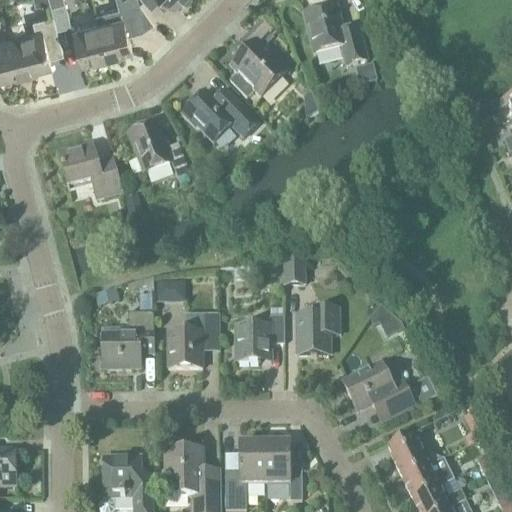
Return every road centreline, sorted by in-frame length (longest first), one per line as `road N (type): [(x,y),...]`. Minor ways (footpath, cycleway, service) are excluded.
road 1 (residential): [(356,511),(307,408),(62,408)]
road 2 (residential): [(62,408),(63,352),(11,165),(18,131)]
road 3 (residential): [(18,131),(141,94),(238,0)]
